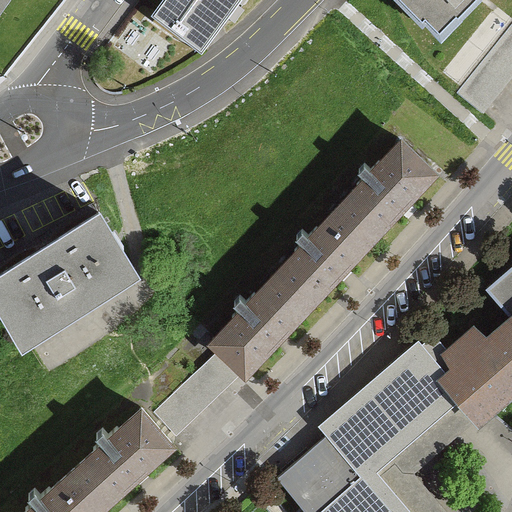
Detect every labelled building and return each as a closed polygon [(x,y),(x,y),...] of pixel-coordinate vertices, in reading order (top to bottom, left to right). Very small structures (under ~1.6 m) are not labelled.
[(23,0),(0,29),(0,73),(3,76),(63,0),(23,0)] [(164,0),(156,11),(201,44),(232,0),(164,0)] [(404,0),(422,17),(424,14),(441,31),(471,0),(404,0)] [(511,24),(458,92),(483,112),(511,75),(511,24)] [(432,172),(434,170),(401,139),(399,141),(400,141),(380,161),(378,160),(370,168),(364,162),(358,169),(365,174),(356,183),(358,185),(318,227),(316,226),(308,234),(302,228),(296,235),(302,241),(294,249),(296,251),(256,293),(254,292),(246,300),(240,294),(234,301),(240,306),(232,315),(234,317),(214,337),(212,339),(245,370),(247,368),(247,367),(277,335),(339,269),(401,204),(432,171),(432,172)] [(133,265),(99,210),(44,245),(0,271),(0,297),(23,334),(24,334),(29,340),(135,274),(133,266),(133,265)] [(434,357),(461,389),(483,415),(511,391),(511,264),(485,286),(504,309),(484,326),(479,320),(434,357)] [(359,475),(375,462),(461,389),(434,357),(419,338),(316,424),(359,475)] [(216,352),(154,412),(175,433),(237,374),(216,352)] [(169,442),(172,440),(141,406),(139,408),(140,409),(119,428),(117,426),(108,433),(103,427),(96,433),(102,439),(93,447),(95,449),(51,488),(49,486),(40,494),(35,488),(29,493),(34,500),(26,507),(27,509),(23,511),(89,511),(135,472),(169,442)] [(314,511),(416,511),(375,462),(359,475),(314,511)]
